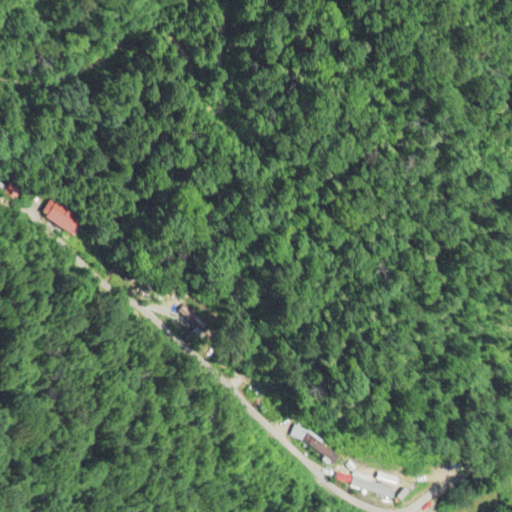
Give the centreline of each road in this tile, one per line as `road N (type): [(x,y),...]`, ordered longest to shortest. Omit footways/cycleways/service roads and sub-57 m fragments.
road 1 (residential): [(263,511),(181,423),(0,282)]
road 2 (residential): [(323,511),(343,492),(511,434)]
